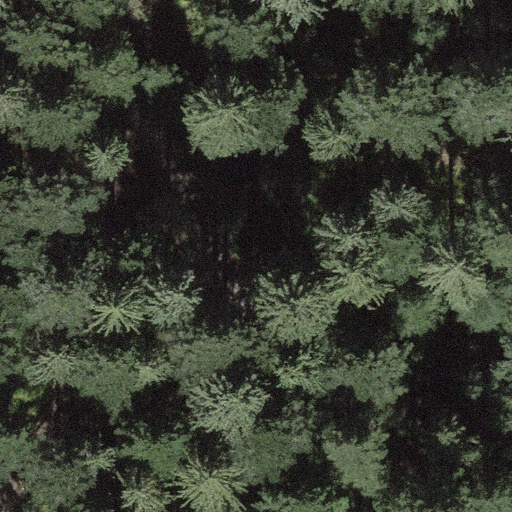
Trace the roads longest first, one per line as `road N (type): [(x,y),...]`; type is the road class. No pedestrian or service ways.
road 1 (track): [(95,0),(139,128),(197,234),(280,344),(443,511)]
road 2 (track): [(511,68),(280,0)]
